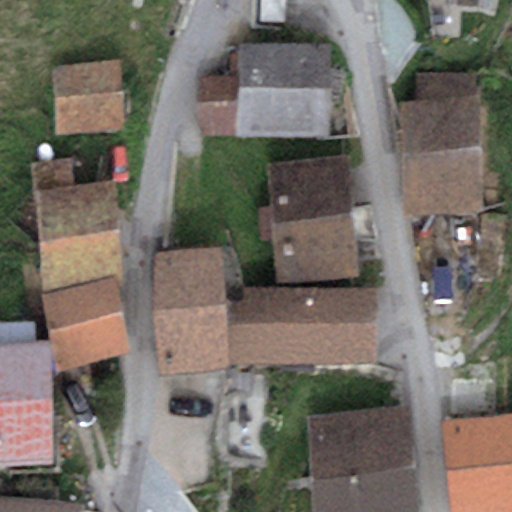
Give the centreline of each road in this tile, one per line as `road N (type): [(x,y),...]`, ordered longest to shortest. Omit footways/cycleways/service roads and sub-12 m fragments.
road 1 (residential): [(209,0),(181,81),(146,240),(135,441),(120,511)]
road 2 (residential): [(430,511),(360,0)]
